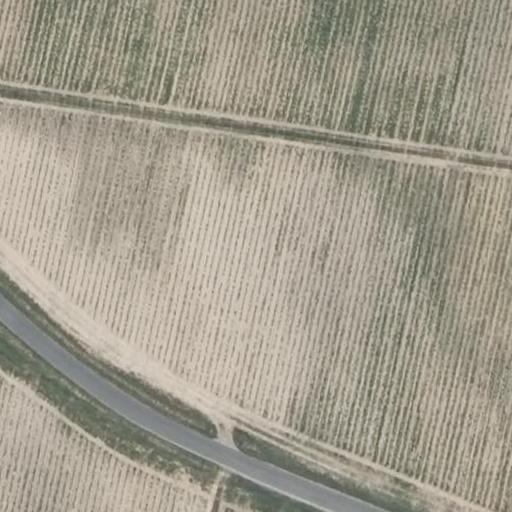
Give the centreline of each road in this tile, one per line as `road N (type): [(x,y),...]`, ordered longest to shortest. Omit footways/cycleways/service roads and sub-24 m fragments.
road 1 (residential): [(0,306),(119,400),(201,443),(372,511)]
road 2 (track): [(0,256),(48,306),(224,417),(229,453)]
